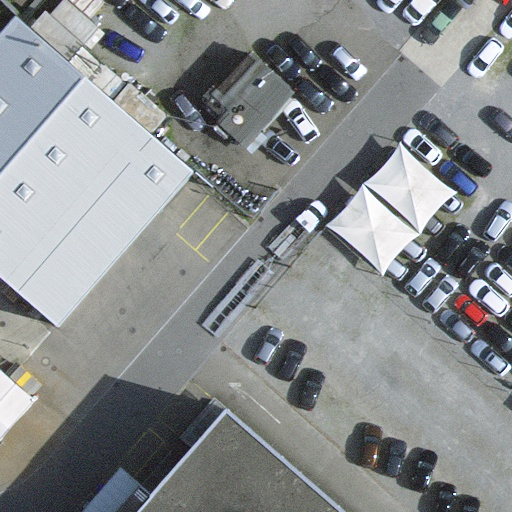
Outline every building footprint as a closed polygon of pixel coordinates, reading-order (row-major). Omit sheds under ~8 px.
[(203,162),(26,8),(0,37),(0,272),(7,265),(67,318),(203,162)] [(217,103),(248,135),(293,93),(262,61),(217,103)] [(395,142),(331,231),(390,273),(454,184),(395,142)] [(0,442),(37,402),(0,369),(0,442)] [(333,511),(225,416),(138,511),(333,511)]
